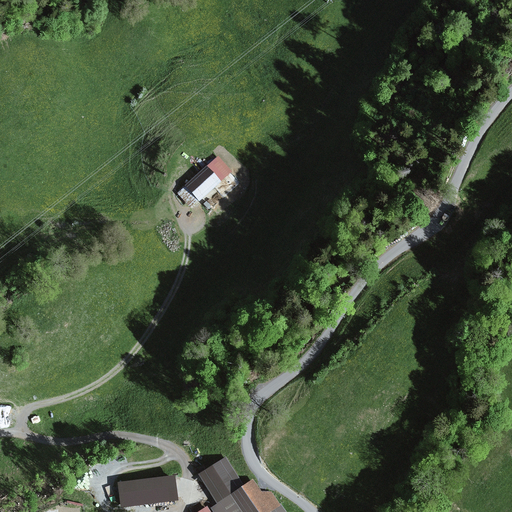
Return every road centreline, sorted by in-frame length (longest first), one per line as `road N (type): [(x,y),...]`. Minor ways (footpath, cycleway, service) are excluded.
road 1 (residential): [(511,93),(481,128),(442,212),(376,266),(314,350),(253,409),(246,434),(253,465),(309,511)]
road 2 (track): [(18,433),(28,408),(104,380),(141,342),(185,258),(184,212)]
road 3 (track): [(182,511),(187,475),(167,446),(124,434),(53,441),(0,432)]
